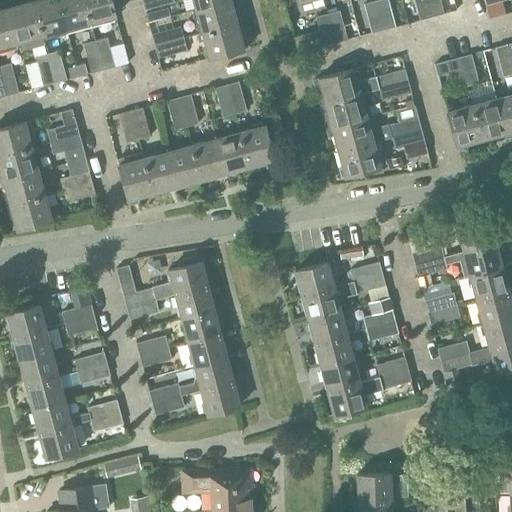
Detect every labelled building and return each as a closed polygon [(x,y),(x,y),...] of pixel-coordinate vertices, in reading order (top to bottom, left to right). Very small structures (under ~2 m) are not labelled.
[(16,0),(7,3),(18,41),(20,51),(44,45),(43,40),(41,35),(32,0),(30,0),(17,4),(16,0)] [(32,0),(41,35),(43,40),(56,37),(54,31),(64,29),(56,0),(32,0)] [(56,0),(64,29),(90,21),(84,0),(56,0)] [(84,0),(90,21),(114,15),(110,0),(84,0)] [(172,0),(141,0),(143,9),(173,1),(172,0)] [(225,0),(194,8),(201,33),(236,24),(232,9),(238,7),(235,0),(225,0)] [(371,32),(382,29),(374,0),(373,0),(363,3),(371,32)] [(374,0),(382,29),(395,26),(387,0),(374,0)] [(413,0),(419,19),(430,16),(425,0),(413,0)] [(425,0),(430,16),(443,12),(439,0),(425,0)] [(0,51),(8,49),(6,44),(18,41),(7,3),(0,4),(0,51)] [(326,13),(334,42),(346,38),(338,9),(326,13)] [(322,45),(334,42),(326,13),(315,16),(322,45)] [(236,24),(201,33),(198,33),(200,43),(204,42),(208,57),(243,48),(242,47),(246,47),(244,38),(240,39),(236,24)] [(154,45),(183,37),(180,25),(151,33),(154,45)] [(307,48),(303,33),(292,36),(297,51),(307,48)] [(95,39),(102,69),(114,66),(106,36),(95,39)] [(183,37),(154,45),(157,57),(186,49),(183,37)] [(90,72),(102,69),(95,39),(82,43),(90,72)] [(503,75),(511,73),(511,53),(509,43),(494,46),(503,75)] [(46,53),(54,82),(66,79),(58,50),(46,53)] [(42,85),(54,82),(46,53),(34,56),(42,85)] [(459,56),(467,85),(478,82),(470,53),(459,56)] [(455,89),(467,85),(459,56),(446,60),(455,89)] [(0,65),(0,74),(6,95),(18,92),(10,63),(0,65)] [(85,64),(67,69),(70,77),(88,73),(85,64)] [(375,75),(374,75),(378,88),(407,79),(404,68),(404,67),(375,75)] [(318,77),(313,78),(319,101),(324,100),(358,91),(359,93),(378,88),(374,75),(360,79),(357,68),(352,69),(352,68),(318,77)] [(407,79),(378,88),(381,100),(400,94),(411,91),(407,79)] [(227,83),(234,112),(246,109),(238,80),(227,83)] [(222,115),(234,112),(227,83),(213,87),(222,115)] [(507,94),(497,97),(507,135),(511,133),(511,88),(506,90),(507,94)] [(324,100),(319,101),(326,126),(327,126),(331,125),(365,116),(359,93),(358,91),(324,100)] [(178,96),(186,126),(197,122),(190,93),(178,96)] [(174,129),(186,126),(178,96),(166,100),(174,129)] [(498,137),(507,135),(497,97),(471,104),(480,138),(496,134),(498,137)] [(390,134),(420,126),(414,103),(403,106),(393,109),(397,121),(387,124),(390,134)] [(464,142),(480,138),(471,104),(446,110),(455,145),(456,145),(457,148),(465,146),(464,142)] [(130,109),(138,138),(149,135),(141,106),(130,109)] [(125,141),(138,138),(130,109),(117,113),(125,141)] [(327,126),(326,126),(329,136),(333,134),(337,148),(371,139),(365,116),(331,125),(327,126)] [(0,126),(0,153),(35,144),(29,120),(23,121),(0,126)] [(49,140),(78,133),(75,121),(45,129),(49,140)] [(239,131),(249,166),(264,162),(265,165),(274,163),(273,159),(264,124),(239,131)] [(420,126),(390,134),(394,148),(424,140),(420,126)] [(233,170),(249,166),(239,131),(215,137),(225,175),(233,173),(233,170)] [(78,133),(49,140),(52,153),(81,145),(78,133)] [(217,178),(225,175),(215,137),(191,144),(200,179),(215,175),(217,178)] [(371,139),(337,148),(342,166),(342,167),(338,168),(341,177),(344,176),(379,166),(371,139)] [(35,144),(0,153),(0,170),(0,172),(0,171),(0,179),(2,179),(37,170),(33,158),(38,157),(35,144)] [(184,183),(200,179),(191,144),(167,150),(177,188),(185,186),(184,183)] [(169,191),(177,188),(167,150),(143,157),(152,192),(168,187),(169,191)] [(136,196),(152,192),(143,157),(117,164),(127,199),(128,201),(137,199),(136,196)] [(62,189),(91,181),(88,169),(58,177),(62,189)] [(2,179),(0,179),(2,187),(4,187),(9,203),(43,194),(37,170),(2,179)] [(91,181),(62,189),(65,201),(94,193),(91,181)] [(43,194),(9,203),(13,220),(11,221),(13,229),(15,228),(39,222),(50,219),(43,194)] [(463,251),(495,242),(488,217),(456,226),(463,251)] [(463,251),(443,256),(445,263),(459,260),(464,277),(470,276),(502,268),(495,242),(463,251)] [(414,264),(443,256),(439,244),(411,252),(414,264)] [(362,254),(361,245),(339,248),(340,258),(362,254)] [(155,285),(151,286),(155,298),(164,295),(174,293),(207,285),(200,260),(198,261),(197,256),(180,261),(181,265),(168,268),(171,281),(155,285)] [(443,256),(414,264),(417,276),(447,269),(443,256)] [(352,280),(382,272),(379,260),(349,268),(352,280)] [(300,294),(332,285),(326,261),(294,270),(300,294)] [(476,300),(508,291),(502,268),(470,276),(476,300)] [(307,319),(339,311),(336,298),(385,284),(382,272),(352,280),(332,285),(300,294),(307,319)] [(91,301),(87,285),(68,289),(73,305),(91,301)] [(207,285),(174,293),(181,316),(213,308),(207,285)] [(135,291),(122,294),(126,306),(155,298),(151,286),(135,291)] [(483,324),(511,315),(511,306),(508,291),(476,300),(483,324)] [(424,300),(427,313),(456,305),(452,292),(424,300)] [(155,298),(126,306),(129,318),(158,310),(155,298)] [(64,323),(93,315),(90,302),(61,311),(64,323)] [(13,337),(45,328),(38,303),(6,312),(13,337)] [(456,305),(427,313),(430,323),(459,315),(456,305)] [(213,308),(181,316),(187,340),(219,331),(213,308)] [(365,329),(395,322),(391,308),(362,316),(365,329)] [(314,343),(346,335),(339,311),(307,319),(314,343)] [(93,315),(64,323),(67,335),(96,327),(93,315)] [(489,347),(511,341),(511,315),(483,324),(489,347)] [(395,322),(365,329),(368,340),(397,332),(395,322)] [(19,360),(51,351),(45,328),(13,337),(19,360)] [(219,331),(187,340),(194,365),(226,357),(219,331)] [(138,352),(167,345),(164,334),(135,342),(138,352)] [(320,367),(352,358),(346,335),(314,343),(320,367)] [(440,360),(469,353),(465,340),(437,347),(440,360)] [(511,341),(489,347),(469,353),(440,360),(443,371),(492,359),(495,371),(511,366),(511,341)] [(167,345),(138,352),(142,366),(171,358),(167,345)] [(25,383),(57,375),(51,351),(19,360),(25,383)] [(77,369),(106,362),(102,351),(74,359),(77,369)] [(177,382),(148,390),(151,401),(180,393),(200,388),(232,380),(226,357),(194,365),(197,377),(195,378),(193,380),(194,383),(178,387),(177,382)] [(375,364),(378,376),(407,369),(404,357),(375,364)] [(326,390),(358,382),(352,358),(320,367),(326,390)] [(106,362),(77,369),(80,382),(109,375),(106,362)] [(358,382),(326,390),(333,415),(365,406),(361,393),(410,380),(407,369),(378,377),(358,382)] [(32,408),(64,399),(57,375),(25,383),(32,408)] [(200,388),(180,393),(181,396),(201,390),(207,414),(239,405),(232,380),(200,388)] [(180,393),(151,401),(154,414),(183,406),(181,396),(180,393)] [(64,399),(32,408),(38,432),(70,423),(89,418),(119,410),(115,398),(86,406),(87,409),(68,414),(68,415),(64,399)] [(119,410),(89,418),(93,430),(122,422),(119,410)] [(70,423),(38,432),(45,457),(77,448),(70,423)] [(138,454),(114,460),(118,474),(141,468),(140,462),(138,454)] [(210,491),(211,510),(253,508),(252,484),(246,478),(238,479),(238,467),(181,470),(182,492),(210,491)] [(357,498),(390,496),(389,471),(355,473),(357,498)] [(453,477),(453,494),(464,493),(473,493),(473,476),(453,477)] [(435,494),(446,494),(445,477),(435,478),(435,494)] [(93,511),(93,509),(108,506),(105,482),(57,489),(60,509),(46,511),(45,511),(93,511)] [(464,493),(453,494),(454,511),(464,511),(464,493)] [(150,511),(147,494),(129,497),(131,511),(150,511)] [(436,511),(446,511),(446,494),(435,494),(436,511)] [(357,511),(390,511),(390,496),(357,498),(357,511)]
